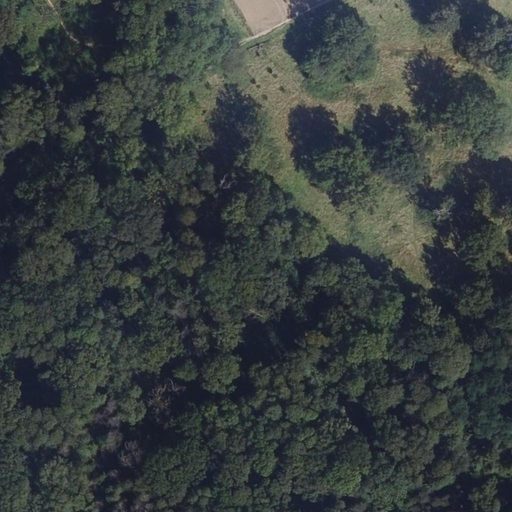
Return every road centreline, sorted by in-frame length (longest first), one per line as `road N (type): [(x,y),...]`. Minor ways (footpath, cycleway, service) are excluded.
road 1 (track): [(138,77),(281,29),(335,0)]
road 2 (track): [(42,0),(92,50),(138,77)]
